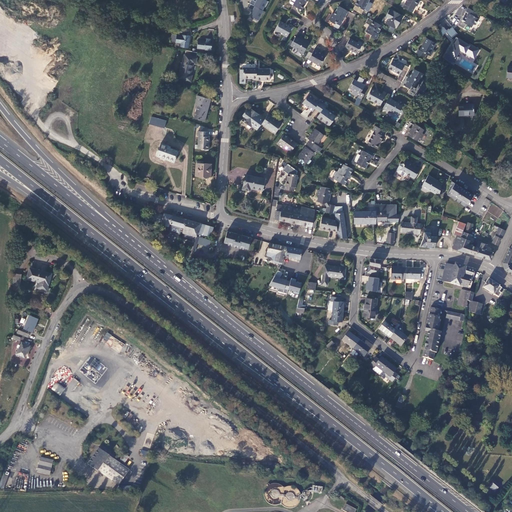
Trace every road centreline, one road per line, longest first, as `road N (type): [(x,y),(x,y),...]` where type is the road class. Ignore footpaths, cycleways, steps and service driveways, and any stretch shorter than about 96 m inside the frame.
road 1 (unclassified): [(385,511),(99,289),(82,289),(64,304),(0,439)]
road 2 (trunk): [(468,511),(173,279)]
road 3 (trunk): [(170,296),(443,511)]
road 4 (unknown): [(17,416),(32,413),(58,364),(107,358),(167,398),(195,431),(257,450)]
road 5 (residential): [(436,255),(414,365),(353,322),(358,250)]
road 6 (trunk): [(173,279),(43,157),(0,104)]
road 7 (trunk): [(173,279),(0,141)]
road 8 (trunk): [(0,161),(170,296)]
road 9 (trunk): [(0,174),(170,296)]
road 10 (residential): [(511,206),(403,140),(368,186)]
road 11 (tertiary): [(222,217),(358,250)]
